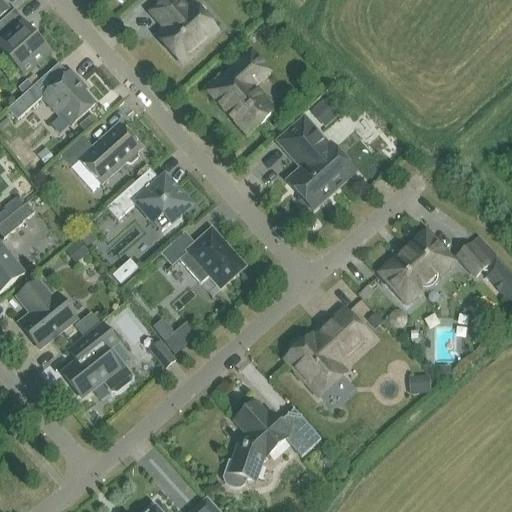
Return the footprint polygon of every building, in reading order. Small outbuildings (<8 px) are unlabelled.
[(176,0),(166,0),(152,14),(167,30),(157,39),(180,64),(183,61),(186,64),(200,51),(197,48),(216,32),(193,6),(187,12),(176,0)] [(0,18),(9,11),(0,1),(0,18)] [(42,62),(49,56),(23,27),(26,24),(15,11),(0,24),(0,42),(2,45),(0,45),(0,51),(24,78),(37,67),(40,71),(46,66),(42,62)] [(252,53),(224,77),(233,88),(215,104),(247,139),(274,115),(252,90),(270,74),(252,53)] [(77,86),(80,84),(71,74),(42,99),(59,118),(61,115),(72,127),(95,107),(77,86)] [(18,90),(24,96),(33,88),(27,82),(18,90)] [(9,112),(18,122),(38,103),(29,93),(9,112)] [(355,175),(343,160),(330,146),(328,148),(304,121),(278,144),(302,171),(287,184),(300,198),(298,203),(306,211),(310,210),(312,212),(355,175)] [(364,142),(395,174),(416,153),(384,121),(364,142)] [(82,138),(60,158),(71,170),(80,163),(102,186),(126,165),(131,166),(138,160),(137,154),(140,152),(119,127),(93,150),(82,138)] [(42,162),(50,171),(61,162),(53,153),(42,162)] [(150,172),(107,211),(118,223),(119,223),(118,222),(136,206),(162,234),(191,208),(171,186),(167,191),(150,172)] [(16,199),(3,209),(10,218),(23,207),(16,199)] [(10,218),(0,225),(0,236),(4,241),(23,226),(22,225),(34,215),(26,205),(23,207),(10,218)] [(41,223),(14,244),(34,269),(66,245),(51,225),(46,229),(41,223)] [(185,234),(161,256),(172,268),(179,262),(200,287),(209,278),(220,291),(245,268),(212,231),(195,246),(185,234)] [(436,277),(451,264),(426,235),(381,275),(407,304),(422,290),(426,291),(429,290),(433,288),(435,285),(436,281),(436,277)] [(480,238),(469,247),(457,258),(476,279),(498,259),(480,238)] [(0,245),(0,295),(24,276),(0,245)] [(84,269),(96,258),(85,245),(72,256),(84,269)] [(38,283),(18,299),(26,310),(28,308),(33,315),(19,326),(40,351),(77,322),(56,296),(52,300),(38,283)] [(292,355),(286,361),(296,373),(296,376),(304,384),(307,385),(319,398),(345,376),(337,367),(368,339),(345,313),(314,341),(311,338),(305,344),(303,342),(299,342),(291,349),(291,353),(292,355)] [(78,359),(77,363),(62,375),(82,400),(104,383),(112,393),(116,393),(131,382),(131,378),(123,367),(119,370),(107,355),(118,346),(102,325),(68,352),(69,353),(74,349),(80,357),(78,359)] [(197,331),(173,349),(183,362),(207,344),(197,331)] [(175,362),(165,350),(160,343),(149,351),(164,371),(175,362)] [(438,400),(437,381),(416,381),(417,400),(438,400)] [(229,463),(223,480),(225,485),(229,489),(234,490),(240,490),(244,487),(247,481),(255,484),(256,483),(252,481),(258,466),(266,458),(266,459),(285,442),(301,460),(321,442),(294,412),(279,425),(270,416),(267,418),(255,405),(234,423),(247,437),(239,444),(232,464),(229,463)] [(215,511),(206,502),(195,511),(215,511)]
